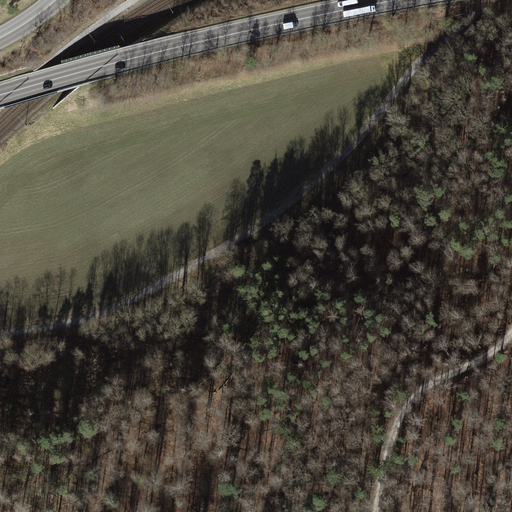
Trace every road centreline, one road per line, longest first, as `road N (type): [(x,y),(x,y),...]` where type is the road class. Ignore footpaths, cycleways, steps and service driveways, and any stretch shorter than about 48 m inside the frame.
road 1 (track): [(0,334),(87,317),(172,280),(258,228),(319,180),(486,0)]
road 2 (trunk): [(0,95),(402,0)]
road 3 (track): [(511,333),(486,359),(432,381),(402,409),(379,511)]
